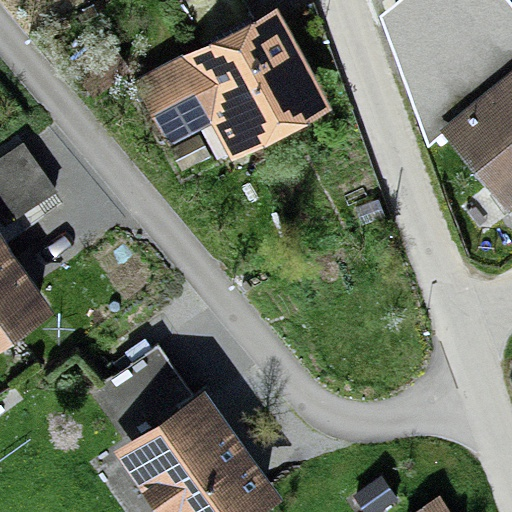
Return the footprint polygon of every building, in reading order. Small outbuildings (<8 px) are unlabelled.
[(245,0),(179,0),(197,37),(252,12),(245,0)] [(175,65),(228,165),(324,114),(270,14),(175,65)] [(511,68),(438,131),(509,213),(511,210),(511,68)] [(0,243),(0,335),(41,311),(0,243)] [(111,457),(150,511),(266,511),(279,503),(199,394),(111,457)]
